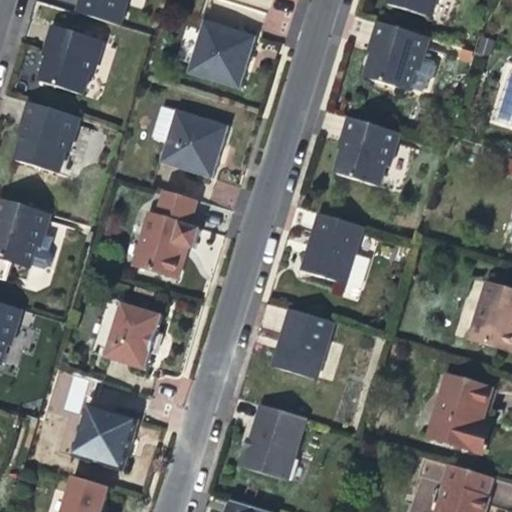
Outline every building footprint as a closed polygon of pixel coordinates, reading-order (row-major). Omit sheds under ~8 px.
[(78,0),(76,7),(118,20),(124,0),(78,0)] [(397,0),(434,11),(437,0),(397,0)] [(248,57),(256,30),(205,14),(189,66),(240,82),(248,57)] [(420,51),(424,53),(430,32),(381,17),(376,33),(382,35),(380,42),(378,48),(375,47),(367,73),(410,86),(411,82),(420,51)] [(52,22),(48,37),(54,39),(51,51),(48,50),(45,60),(40,78),(81,91),(88,71),(91,72),(102,37),(52,22)] [(420,51),(411,82),(422,86),(427,83),(429,75),(435,72),(438,61),(435,56),(424,53),(420,51)] [(67,149),(78,114),(29,99),(24,114),(31,116),(27,129),(24,128),(21,138),(15,156),(58,169),(64,148),(67,149)] [(220,150),(228,122),(176,107),(161,158),(212,174),(220,150)] [(391,165),(401,130),(350,116),(345,133),(351,135),(350,140),(348,147),(345,146),(337,172),(381,184),(386,164),(391,165)] [(154,211),(187,222),(195,197),(162,186),(154,211)] [(0,253),(9,256),(28,262),(28,260),(42,264),(48,262),(51,251),(47,246),(52,231),(43,229),(49,210),(0,194),(0,253)] [(197,225),(187,222),(154,211),(150,210),(134,260),(171,272),(181,242),(191,245),(194,235),(197,225)] [(364,226),(321,213),(312,242),(304,269),(346,282),(364,226)] [(9,256),(0,253),(0,274),(3,275),(9,256)] [(511,349),(511,348),(511,286),(487,279),(470,337),(511,349)] [(9,339),(20,304),(0,297),(0,352),(5,338),(9,339)] [(154,337),(162,309),(122,297),(105,353),(145,366),(154,337)] [(335,320),(292,307),(283,336),(274,365),(317,378),(335,320)] [(483,423),(494,388),(450,375),(431,437),(480,452),(488,425),(483,423)] [(511,377),(505,375),(501,388),(511,391),(511,377)] [(499,390),(494,388),(483,423),(488,425),(492,411),(499,390)] [(306,415),(263,402),(253,434),(244,464),(287,478),(306,415)] [(69,450),(122,466),(128,447),(136,419),(83,403),(69,450)] [(442,482),(446,483),(489,496),(496,476),(449,461),(442,482)] [(97,511),(99,505),(106,483),(72,473),(59,511),(97,511)] [(489,496),(446,483),(436,511),(488,511),(493,497),(489,496)] [(275,511),(276,511),(233,499),(229,511),(275,511)]
